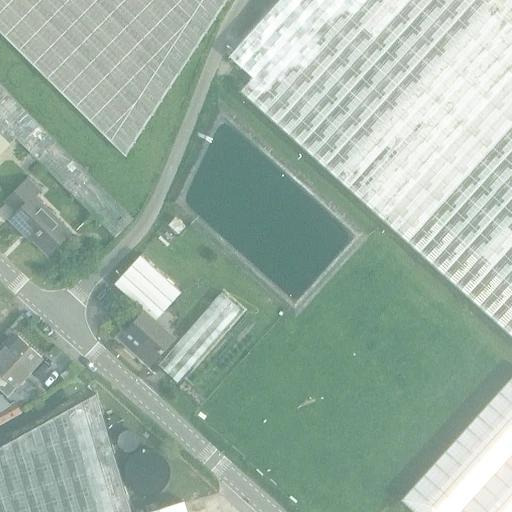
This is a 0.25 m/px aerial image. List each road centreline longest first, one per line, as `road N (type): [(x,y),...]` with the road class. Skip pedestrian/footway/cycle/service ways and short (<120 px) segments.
road 1 (unclassified): [(60,315),(145,223),(241,0)]
road 2 (unclassified): [(273,511),(60,315)]
